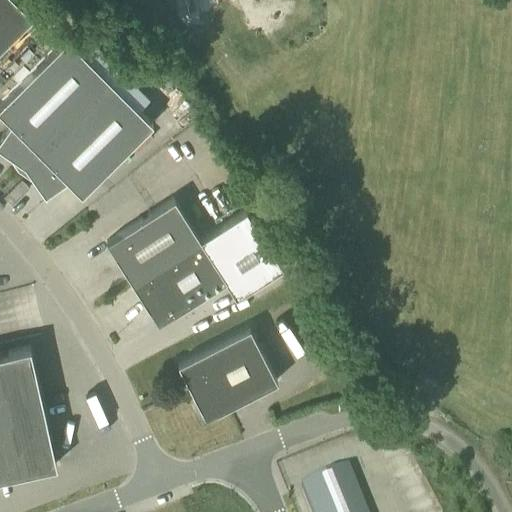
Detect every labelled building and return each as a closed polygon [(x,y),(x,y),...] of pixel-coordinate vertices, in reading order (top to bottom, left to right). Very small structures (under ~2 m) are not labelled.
[(0,0),(0,48),(31,17),(14,0),(0,0)] [(0,148),(23,165),(110,80),(66,36),(0,102),(0,113),(9,123),(0,135),(0,148)] [(110,80),(23,165),(44,194),(66,179),(80,194),(152,122),(110,80)] [(200,239),(199,238),(173,198),(105,242),(131,282),(200,239)] [(200,239),(131,282),(158,323),(226,280),(236,296),(282,266),(245,209),(199,238),(200,239)] [(205,417),(277,381),(249,327),(177,364),(205,417)] [(0,353),(0,477),(56,465),(29,347),(0,353)] [(347,469),(299,488),(308,511),(349,511),(362,507),(347,469)]
